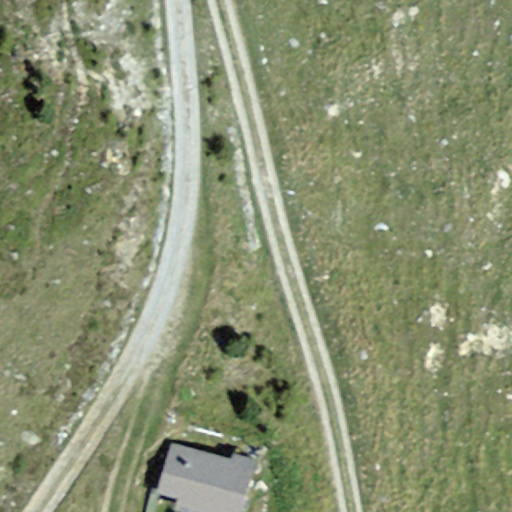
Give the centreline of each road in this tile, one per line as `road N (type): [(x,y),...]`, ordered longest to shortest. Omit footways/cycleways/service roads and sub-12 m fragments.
road 1 (track): [(161,0),(179,254),(150,338),(32,511)]
road 2 (track): [(336,511),(229,91),(193,0)]
